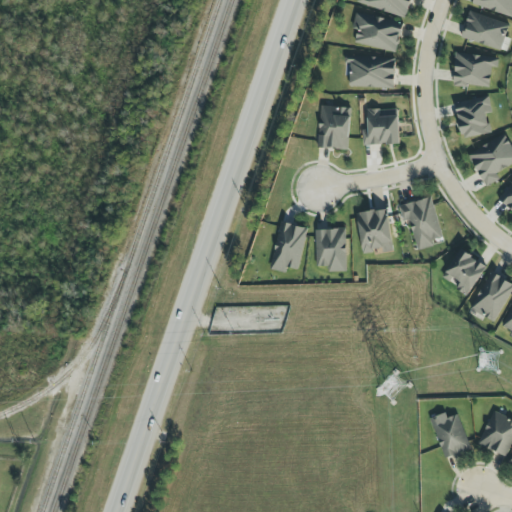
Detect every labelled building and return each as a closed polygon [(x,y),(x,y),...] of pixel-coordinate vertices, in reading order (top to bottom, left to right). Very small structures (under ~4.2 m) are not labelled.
[(357,0),(356,3),(405,19),(411,0),(357,0)] [(511,17),(511,0),(472,0),(471,4),(511,18),(511,17)] [(509,24),(469,12),(461,39),(506,52),(511,39),(505,37),(509,24)] [(398,52),(403,22),(355,14),(352,30),(357,30),(354,45),(398,52)] [(452,85),(489,89),(491,67),(498,68),(499,58),(456,53),(452,85)] [(395,58),(348,57),(347,87),(394,88),(395,58)] [(455,103),(462,139),(491,133),(487,114),(492,113),(488,97),(455,103)] [(350,108),(320,106),(318,148),(348,150),(350,108)] [(398,109),(367,110),(368,130),(362,130),(363,145),(399,144),(398,109)] [(511,164),(511,147),(505,134),(467,155),(485,188),(500,180),(496,174),(511,164)] [(511,182),(498,200),(511,211),(511,182)] [(443,241),(431,197),(402,205),(415,249),(443,241)] [(393,251),(386,209),(356,213),(362,254),(382,251),(382,253),(393,251)] [(306,228),(279,223),(270,270),(286,273),(287,268),(298,270),(306,228)] [(327,272),(346,272),(345,229),(314,230),(315,267),(327,267),(327,272)] [(442,279),(468,295),(486,266),(460,250),(442,279)] [(511,291),(511,284),(492,272),(470,308),(493,322),(511,291)] [(478,444),(505,457),(511,442),(511,420),(493,411),(478,444)] [(470,449),(457,413),(431,423),(445,459),(470,449)]
